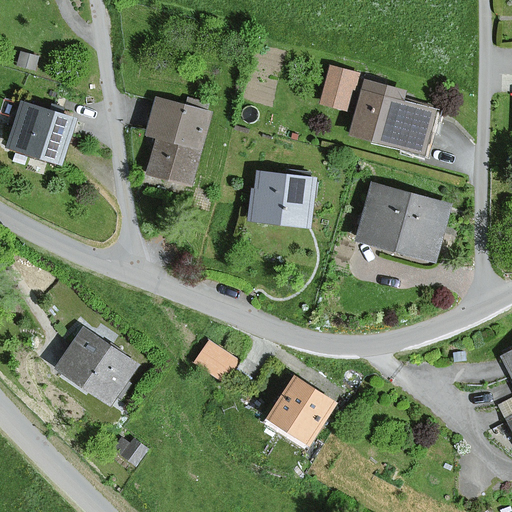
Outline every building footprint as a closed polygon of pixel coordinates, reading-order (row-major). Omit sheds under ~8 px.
[(39,57),(21,52),(18,64),(35,69),(39,57)] [(356,75),(332,68),(323,103),(346,109),(356,75)] [(404,90),(366,81),(354,134),(423,151),(432,111),(400,104),(404,90)] [(184,105),(158,97),(147,135),(159,138),(150,171),(191,182),(211,112),(184,105)] [(76,120),(22,103),(8,146),(62,163),(76,120)] [(315,179),(261,173),(259,192),(254,191),(251,221),(309,228),(315,179)] [(448,206),(374,186),(360,237),(434,258),(448,206)] [(136,364),(85,329),(60,367),(111,401),(136,364)] [(237,361),(209,342),(197,361),(225,380),(237,361)] [(511,351),(503,357),(511,373),(511,419),(511,420),(511,422),(511,351)] [(335,402),(299,379),(272,421),(308,444),(335,402)] [(148,449),(136,439),(124,454),(137,464),(148,449)]
